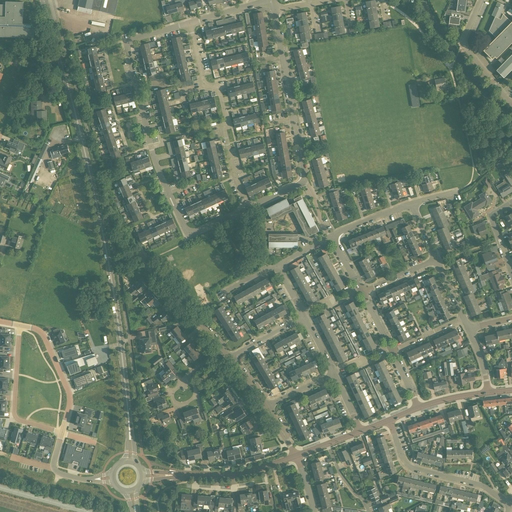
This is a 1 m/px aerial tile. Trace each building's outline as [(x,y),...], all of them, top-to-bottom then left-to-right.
[(79,0),(77,10),(91,14),(92,9),(114,15),(117,0),(79,0)] [(175,4),(178,12),(185,10),(184,8),(187,7),(185,0),(184,0),(181,0),(178,1),(178,3),(175,4)] [(186,0),(185,0),(187,7),(190,6),(191,9),(197,8),(195,0),(191,1),(191,0),(186,0)] [(0,37),(34,38),(34,29),(35,28),(34,24),(22,24),(23,2),(6,1),(6,5),(0,4),(0,37)] [(495,38),(483,51),(488,56),(492,59),(494,57),(496,58),(511,43),(511,54),(496,70),(503,78),(511,68),(511,21),(511,22),(502,14),(500,13),(504,5),(497,2),(491,15),(495,17),(488,31),(495,38)] [(175,4),(170,6),(169,4),(162,6),(165,16),(178,12),(175,4)] [(456,7),(455,10),(457,11),(456,11),(465,12),(466,6),(457,5),(454,4),(454,7),(456,7)] [(332,14),(341,13),(340,6),(331,8),(332,14)] [(263,19),(262,12),(258,13),(258,10),(251,11),(252,14),(253,14),(254,20),(263,19)] [(298,20),(307,19),(306,12),(297,14),(298,20)] [(341,13),(332,14),(334,21),(342,19),(341,13)] [(377,13),(368,15),(369,21),(378,20),(377,13)] [(456,25),(458,25),(459,18),(457,18),(458,14),(455,14),(454,14),(445,13),(444,16),(450,17),(448,29),(456,30),(456,25)] [(342,19),(334,21),(335,27),(344,26),(342,19)] [(378,20),(369,21),(370,28),(379,27),(378,20)] [(245,31),(242,22),(236,23),(238,32),(245,31)] [(238,32),(236,23),(230,25),(232,34),(238,32)] [(232,34),(230,25),(224,26),(226,35),(232,34)] [(308,25),(299,27),(300,33),(309,32),(308,25)] [(226,35),(224,26),(218,27),(220,37),(226,35)] [(336,34),(345,32),(344,26),(335,27),(336,34)] [(211,28),(212,29),(214,38),(220,37),(218,27),(214,28),(214,27),(213,27),(211,28)] [(214,38),(212,29),(206,30),(208,39),(214,38)] [(301,40),(310,38),(309,32),(300,33),(298,34),(298,37),(299,37),(300,40),(301,40)] [(173,45),(182,43),(181,37),(172,39),(173,45)] [(268,45),(267,41),(258,42),(259,51),(265,50),(265,46),(268,45)] [(140,45),(141,52),(150,49),(149,43),(140,45)] [(173,45),(175,51),(184,49),(182,43),(173,45)] [(87,49),(88,55),(97,53),(95,47),(87,49)] [(141,52),(143,58),(152,56),(150,49),(141,52)] [(184,49),(175,51),(176,57),(185,55),(184,49)] [(295,59),(304,57),(302,49),(293,52),(295,59)] [(244,63),(250,61),(248,52),(242,54),(244,63)] [(88,55),(90,61),(98,59),(97,53),(88,55)] [(244,63),(242,54),(236,55),(238,64),(244,63)] [(176,57),(178,64),(187,62),(185,55),(176,57)] [(238,64),(236,55),(229,57),(232,66),(238,64)] [(143,58),(144,64),(153,62),(152,56),(143,58)] [(232,66),(229,57),(223,58),(225,67),(232,66)] [(297,66),(306,64),(304,57),(295,59),(297,66)] [(225,67),(223,58),(217,60),(219,69),(225,67)] [(100,65),(98,59),(90,61),(91,67),(100,65)] [(219,69),(217,60),(210,61),(213,70),(219,69)] [(144,64),(146,70),(154,68),(153,62),(144,64)] [(187,62),(178,64),(179,70),(188,68),(187,62)] [(299,73),(308,71),(306,64),(297,66),(299,73)] [(91,67),(92,73),(101,71),(100,65),(91,67)] [(276,77),(275,76),(276,75),(276,73),(275,72),(275,71),(273,71),(272,65),(266,66),(267,72),(265,73),(266,75),(263,76),(263,79),(276,77)] [(154,68),(146,70),(147,76),(156,74),(154,68)] [(179,70),(181,76),(189,74),(188,68),(179,70)] [(103,78),(101,71),(92,73),(94,80),(103,78)] [(301,80),(310,78),(308,71),(299,73),(301,80)] [(189,74),(181,76),(182,82),(191,80),(189,74)] [(94,80),(95,86),(104,84),(103,78),(94,80)] [(437,90),(446,88),(444,78),(434,80),(437,90)] [(249,93),(255,91),(253,83),(247,84),(249,93)] [(105,90),(104,84),(95,86),(97,92),(105,90)] [(249,93),(247,84),(240,86),(242,94),(249,93)] [(412,107),(419,106),(416,84),(408,85),(412,107)] [(242,94),(240,86),(234,87),(236,96),(242,94)] [(236,96),(234,87),(228,89),(230,97),(236,96)] [(158,98),(166,96),(165,89),(156,91),(158,98)] [(128,103),(134,101),(132,93),(126,94),(128,103)] [(270,101),(279,99),(278,93),(269,95),(270,100),(267,100),(267,103),(270,102),(270,101)] [(122,105),(128,103),(126,94),(120,96),(122,105)] [(115,106),(122,105),(120,96),(113,97),(115,106)] [(168,102),(166,96),(158,98),(159,104),(168,102)] [(210,109),(216,108),(214,99),(208,100),(210,109)] [(210,109),(208,100),(202,102),(204,111),(210,109)] [(303,109),(312,107),(310,100),(301,102),(303,109)] [(38,121),(47,120),(46,112),(42,112),(41,102),(31,103),(33,118),(38,118),(38,121)] [(169,108),(168,102),(159,104),(160,110),(169,108)] [(204,111),(202,102),(196,103),(198,112),(204,111)] [(198,112),(196,103),(189,105),(191,113),(198,112)] [(276,111),(281,110),(280,104),(271,106),(272,114),(276,113),(276,111)] [(315,114),(312,107),(303,109),(305,116),(315,114)] [(171,114),(169,108),(160,110),(162,116),(171,114)] [(98,118),(107,115),(105,109),(96,112),(98,118)] [(254,123),(260,122),(258,113),(251,115),(254,123)] [(172,120),(171,114),(162,116),(163,122),(172,120)] [(317,121),(315,114),(305,116),(307,123),(317,121)] [(98,118),(100,124),(109,121),(107,115),(98,118)] [(254,123),(251,115),(245,116),(248,125),(254,123)] [(248,125),(245,116),(239,118),(241,126),(248,125)] [(241,126),(239,118),(233,119),(235,128),(241,126)] [(174,126),(172,120),(163,122),(165,128),(174,126)] [(111,127),(109,121),(100,124),(102,130),(111,127)] [(319,128),(317,121),(307,123),(309,130),(319,128)] [(175,133),(174,126),(165,128),(166,135),(175,133)] [(113,133),(111,127),(102,130),(104,136),(113,133)] [(321,135),(319,128),(309,130),(311,137),(321,135)] [(104,136),(106,142),(115,139),(113,133),(104,136)] [(173,142),(175,148),(183,146),(185,145),(184,139),(186,138),(187,140),(190,139),(190,140),(195,139),(193,133),(172,138),(173,141),(173,142)] [(106,142),(108,148),(117,145),(115,139),(106,142)] [(10,149),(9,151),(15,153),(16,149),(22,151),(25,144),(19,141),(17,145),(8,141),(6,147),(10,149)] [(205,143),(207,149),(216,147),(214,141),(205,143)] [(259,155),(265,153),(263,144),(257,146),(259,155)] [(61,154),(69,152),(67,145),(63,146),(63,145),(58,147),(52,149),(53,150),(50,151),(51,156),(54,155),(60,153),(61,154)] [(108,148),(110,154),(119,151),(117,145),(108,148)] [(175,148),(176,154),(185,152),(183,146),(175,148)] [(253,156),(259,155),(257,146),(251,147),(253,156)] [(216,147),(207,149),(208,155),(217,153),(216,147)] [(251,147),(245,149),(247,157),(253,156),(251,147)] [(38,158),(42,160),(46,150),(43,148),(38,158)] [(247,157),(245,149),(239,150),(241,159),(247,157)] [(121,157),(119,151),(110,154),(112,160),(121,157)] [(176,154),(178,160),(186,158),(185,152),(176,154)] [(209,160),(210,161),(219,159),(217,153),(208,155),(206,156),(207,161),(209,160)] [(6,170),(9,163),(11,158),(5,155),(4,158),(4,159),(3,160),(0,158),(0,169),(3,170),(3,169),(6,170)] [(143,159),(145,167),(152,165),(149,157),(143,159)] [(178,160),(179,166),(188,164),(186,158),(178,160)] [(314,167),(323,165),(321,158),(312,160),(314,167)] [(140,170),(137,161),(131,163),(129,159),(126,160),(130,172),(133,171),(134,174),(140,172),(140,170)] [(140,170),(145,167),(143,159),(137,161),(140,170)] [(219,159),(210,161),(211,167),(220,165),(219,159)] [(179,166),(181,172),(189,170),(188,164),(179,166)] [(211,167),(213,173),(222,171),(220,165),(211,167)] [(316,174),(325,172),(323,165),(314,167),(316,174)] [(191,177),(189,170),(181,172),(182,179),(191,177)] [(214,180),(223,178),(222,171),(213,173),(214,180)] [(10,177),(0,172),(0,183),(2,179),(8,181),(10,177)] [(318,181),(327,179),(325,172),(316,174),(318,181)] [(511,187),(511,186),(511,185),(511,180),(508,173),(502,176),(507,183),(497,189),(503,197),(511,191),(511,187)] [(420,179),(422,186),(431,183),(429,176),(420,179)] [(119,187),(127,183),(125,178),(116,181),(119,187)] [(267,189),(273,186),(269,178),(263,181),(267,189)] [(320,189),(329,186),(327,179),(318,181),(320,189)] [(257,183),(261,191),(267,189),(263,181),(257,183)] [(391,189),(393,192),(401,189),(399,182),(389,186),(391,189)] [(119,187),(121,193),(130,189),(127,183),(119,187)] [(261,191),(257,183),(252,186),(255,194),(261,191)] [(424,193),(433,190),(431,183),(422,186),(424,193)] [(255,194),(252,186),(246,189),(249,196),(255,194)] [(362,197),(371,194),(369,187),(360,190),(362,197)] [(121,193),(124,199),(133,195),(130,189),(121,193)] [(401,189),(393,192),(395,199),(404,196),(401,189)] [(223,201),(229,198),(225,190),(219,193),(223,201)] [(331,201),(340,198),(338,191),(329,194),(331,201)] [(485,206),(492,202),(485,191),(479,195),(481,198),(472,203),(472,202),(464,207),(472,219),(479,215),(477,210),(485,205),(485,206)] [(223,201),(219,193),(213,195),(217,204),(223,201)] [(371,194),(362,197),(365,203),(373,201),(371,194)] [(124,199),(127,204),(135,201),(133,195),(124,199)] [(217,204),(213,195),(208,198),(211,206),(217,204)] [(307,238),(319,231),(309,212),(301,196),(294,199),(295,203),(289,206),(286,199),(267,209),(273,221),(292,211),(294,212),(307,238)] [(211,206),(208,198),(202,200),(206,209),(211,206)] [(342,205),(340,198),(331,201),(334,208),(342,205)] [(206,209),(202,200),(196,203),(200,211),(206,209)] [(138,206),(135,201),(127,204),(129,210),(138,206)] [(373,201),(365,203),(367,210),(375,208),(373,201)] [(200,211),(196,203),(190,206),(194,214),(200,211)] [(345,212),(342,205),(334,208),(336,214),(345,212)] [(434,216),(443,212),(440,205),(431,209),(434,216)] [(129,210),(132,216),(140,212),(138,206),(129,210)] [(194,214),(190,206),(185,208),(188,217),(194,214)] [(143,218),(140,212),(132,216),(135,222),(143,218)] [(347,219),(345,212),(336,214),(338,221),(347,219)] [(443,212),(434,216),(437,223),(446,219),(443,212)] [(166,222),(170,230),(176,227),(172,219),(166,222)] [(446,226),(447,227),(449,226),(446,219),(437,223),(439,229),(446,226)] [(164,232),(170,230),(166,222),(161,224),(164,232)] [(159,235),(164,232),(161,224),(155,227),(159,235)] [(480,236),(487,233),(484,225),(480,226),(479,224),(472,226),(475,234),(479,233),(480,236)] [(405,235),(404,234),(411,231),(408,225),(401,228),(404,233),(400,234),(401,236),(405,235)] [(386,234),(383,226),(377,229),(380,236),(379,237),(381,240),(383,240),(381,236),(386,234)] [(446,226),(439,229),(437,230),(440,237),(449,233),(447,227),(446,226)] [(153,238),(159,235),(155,227),(149,229),(153,238)] [(147,240),(153,238),(149,229),(144,232),(147,240)] [(380,236),(377,229),(372,231),(375,238),(373,239),(375,243),(377,242),(376,238),(379,237),(380,236)] [(375,238),(372,231),(366,233),(369,241),(368,241),(369,245),(371,244),(370,240),(373,239),(375,238)] [(407,240),(414,236),(411,231),(404,234),(405,235),(406,238),(402,240),(403,242),(407,240)] [(147,240),(144,232),(140,234),(138,235),(140,240),(142,243),(147,240)] [(369,241),(366,233),(360,236),(363,243),(362,243),(363,247),(366,246),(364,243),(368,241),(369,241)] [(440,237),(442,240),(443,243),(452,240),(449,233),(440,237)] [(20,249),(23,240),(24,237),(14,234),(13,238),(10,237),(8,245),(11,246),(20,249)] [(298,248),(298,242),(298,234),(268,234),(268,248),(298,248)] [(363,243),(360,236),(354,238),(357,245),(356,246),(358,249),(360,249),(358,245),(362,243),(363,243)] [(416,242),(414,236),(407,240),(409,244),(405,246),(406,248),(410,246),(409,245),(416,242)] [(357,245),(354,238),(348,240),(351,247),(350,248),(352,252),(354,251),(353,247),(356,246),(357,245)] [(452,240),(443,243),(446,250),(455,246),(452,240)] [(419,248),(416,242),(409,245),(410,246),(411,250),(407,251),(408,253),(412,252),(412,251),(419,248)] [(422,253),(419,248),(412,251),(412,252),(414,255),(410,257),(411,259),(416,257),(415,256),(422,253)] [(318,258),(322,263),(329,259),(326,253),(318,258)] [(494,263),(497,261),(494,254),(489,256),(488,253),(482,255),(487,269),(495,267),(494,263)] [(368,264),(368,263),(366,260),(370,258),(368,256),(365,258),(359,262),(362,267),(368,264)] [(454,269),(463,265),(460,258),(452,262),(454,269)] [(329,259),(322,263),(325,269),(332,264),(329,259)] [(368,264),(362,267),(365,273),(371,269),(371,268),(369,265),(373,263),(372,261),(368,263),(368,264)] [(325,269),(328,274),(335,270),(332,264),(325,269)] [(466,272),(463,265),(454,269),(457,275),(466,272)] [(294,276),(301,272),(298,266),(290,270),(294,276)] [(371,269),(365,273),(368,278),(371,277),(374,275),(375,275),(372,270),(376,268),(374,266),(371,268),(371,269)] [(331,280),(339,275),(335,270),(328,274),(331,280)] [(495,271),(488,273),(487,273),(479,276),(481,281),(490,278),(495,290),(503,287),(502,284),(505,283),(502,276),(500,277),(499,274),(496,274),(495,271)] [(294,276),(297,282),(304,277),(301,272),(294,276)] [(469,278),(466,272),(457,275),(460,282),(469,278)] [(331,280),(334,285),(342,281),(339,275),(331,280)] [(300,287),(308,283),(304,277),(297,282),(300,287)] [(425,280),(427,285),(423,286),(424,289),(428,287),(428,286),(435,283),(433,279),(435,278),(434,277),(433,277),(432,277),(425,280)] [(262,281),(266,289),(272,286),(267,278),(262,281)] [(472,285),(469,278),(460,282),(463,289),(472,285)] [(407,282),(410,289),(409,289),(409,290),(410,293),(413,292),(411,289),(416,287),(412,279),(407,282)] [(256,284),(260,292),(266,289),(262,281),(256,284)] [(337,291),(345,287),(342,281),(334,285),(336,288),(337,291)] [(136,287),(134,288),(130,292),(132,295),(137,291),(138,293),(140,292),(146,287),(142,282),(139,284),(139,283),(135,286),(136,287)] [(406,282),(401,284),(404,292),(403,292),(405,296),(407,295),(405,291),(409,290),(409,289),(410,289),(407,282),(406,282)] [(300,287),(303,293),(311,288),(308,283),(300,287)] [(438,288),(435,283),(428,286),(428,287),(430,290),(426,292),(427,294),(431,292),(430,292),(438,288)] [(260,292),(256,284),(251,287),(255,295),(260,292)] [(404,292),(401,284),(395,287),(399,294),(398,295),(397,295),(399,298),(401,297),(399,294),(403,292),(404,292)] [(463,289),(465,295),(473,293),(475,292),(472,285),(463,289)] [(255,295),(251,287),(245,290),(249,298),(255,295)] [(394,287),(390,289),(393,297),(392,297),(393,301),(395,300),(394,296),(397,295),(398,295),(399,294),(395,287),(394,287)] [(306,298),(314,294),(311,288),(303,293),(306,298)] [(440,294),(438,288),(430,292),(431,292),(432,296),(428,298),(429,300),(433,298),(433,297),(440,294)] [(392,297),(393,297),(390,289),(384,292),(387,299),(386,300),(388,303),(390,302),(388,299),(392,297)] [(240,293),(244,301),(249,298),(245,290),(240,293)] [(504,311),(511,307),(510,302),(511,301),(508,292),(504,294),(503,291),(495,294),(496,297),(497,296),(499,302),(501,301),(504,311)] [(386,300),(387,299),(384,292),(378,294),(380,298),(381,301),(380,302),(382,306),(384,305),(383,301),(386,300)] [(244,301),(240,293),(234,297),(238,304),(244,301)] [(475,299),(473,293),(465,295),(463,296),(466,303),(475,299)] [(160,304),(157,300),(157,299),(157,297),(157,296),(156,295),(154,294),(153,295),(152,294),(149,297),(149,296),(146,298),(144,295),(139,299),(142,303),(145,301),(150,306),(152,304),(154,306),(157,306),(160,304)] [(316,297),(314,294),(306,298),(309,304),(313,302),(314,304),(320,300),(318,296),(316,297)] [(443,300),(440,294),(433,297),(433,298),(435,302),(431,303),(432,305),(436,304),(436,303),(443,300)] [(466,303),(469,310),(478,306),(475,299),(466,303)] [(438,309),(445,305),(443,300),(436,303),(436,304),(438,307),(434,309),(435,311),(439,309),(438,309)] [(348,312),(356,308),(353,302),(345,306),(348,312)] [(281,316),(287,313),(282,305),(277,308),(281,316)] [(448,311),(445,305),(438,309),(439,309),(440,313),(436,315),(437,317),(441,315),(441,314),(448,311)] [(214,311),(218,316),(225,311),(222,306),(214,311)] [(472,317),(481,313),(478,306),(469,310),(472,317)] [(392,309),(393,310),(386,313),(389,319),(396,316),(395,315),(394,311),(397,310),(396,307),(392,309)] [(281,316),(277,308),(271,311),(275,319),(281,316)] [(359,313),(356,308),(348,312),(351,317),(359,313)] [(221,321),(229,316),(225,311),(218,316),(221,321)] [(275,319),(271,311),(266,314),(270,322),(275,319)] [(443,320),(451,317),(448,311),(441,314),(441,315),(443,319),(439,320),(440,322),(444,321),(443,320)] [(164,312),(161,314),(160,313),(153,319),(155,323),(160,319),(163,322),(169,317),(164,312)] [(320,323),(327,319),(325,313),(317,317),(320,323)] [(362,319),(359,313),(351,317),(354,323),(362,319)] [(389,319),(392,325),(399,321),(398,320),(396,317),(400,315),(399,313),(395,315),(396,316),(389,319)] [(270,322),(266,314),(260,317),(264,325),(270,322)] [(143,318),(145,320),(149,325),(153,322),(149,317),(148,317),(147,315),(143,318)] [(221,321),(224,326),(232,321),(229,316),(221,321)] [(264,325),(260,317),(254,321),(259,328),(264,325)] [(399,321),(392,325),(394,330),(401,327),(401,326),(399,322),(403,321),(402,318),(398,320),(399,321)] [(330,325),(327,319),(320,323),(322,329),(330,325)] [(365,324),(362,319),(354,323),(357,328),(365,324)] [(228,332),(235,327),(232,321),(224,326),(228,332)] [(367,330),(365,324),(357,328),(359,334),(367,330)] [(401,326),(401,327),(394,330),(397,336),(404,332),(404,331),(402,328),(405,326),(404,324),(401,326)] [(325,334),(333,330),(330,325),(322,329),(325,334)] [(172,340),(175,337),(181,332),(177,326),(171,331),(173,335),(170,337),(172,340)] [(228,332),(231,337),(239,332),(235,327),(228,332)] [(0,339),(10,340),(10,334),(5,334),(5,330),(0,329),(0,339)] [(60,331),(54,333),(53,334),(55,338),(54,338),(56,341),(58,345),(57,345),(58,345),(65,342),(61,334),(65,332),(63,330),(59,329),(60,331)] [(336,336),(333,330),(325,334),(328,340),(336,336)] [(367,330),(359,334),(362,340),(370,336),(367,330)] [(404,332),(397,336),(400,341),(406,339),(407,341),(413,338),(412,335),(407,338),(405,333),(408,332),(407,330),(404,331),(404,332)] [(456,330),(450,332),(454,340),(460,338),(456,330)] [(497,334),(499,340),(505,339),(503,330),(496,331),(497,334)] [(186,338),(181,332),(175,337),(180,343),(186,338)] [(234,342),(242,337),(239,332),(231,337),(234,342)] [(454,340),(450,332),(445,335),(448,343),(454,340)] [(295,344),(301,341),(297,333),(291,336),(295,344)] [(443,346),(448,343),(445,335),(439,338),(443,346)] [(486,345),(494,344),(492,335),(485,336),(485,337),(482,337),(483,341),(485,341),(486,345)] [(295,344),(291,336),(285,339),(290,347),(295,344)] [(339,342),(336,336),(328,340),(331,346),(339,342)] [(373,341),(370,336),(362,340),(365,345),(373,341)] [(151,342),(156,342),(156,338),(149,339),(149,338),(140,339),(141,345),(141,348),(142,353),(151,352),(150,343),(151,342)] [(437,349),(443,346),(439,338),(433,341),(437,349)] [(10,340),(0,339),(0,349),(4,350),(4,346),(10,346),(11,346),(11,342),(10,342),(10,340)] [(290,347),(285,339),(280,342),(284,350),(290,347)] [(373,341),(365,345),(367,349),(363,351),(365,355),(373,352),(372,349),(376,347),(373,341)] [(284,350),(280,342),(274,345),(278,353),(284,350)] [(339,342),(331,346),(334,351),(342,347),(339,342)] [(427,353),(433,350),(429,342),(424,345),(427,353)] [(187,351),(189,353),(195,348),(194,348),(195,347),(192,344),(191,344),(190,343),(185,348),(182,351),(184,354),(187,351)] [(424,345),(418,348),(422,356),(427,353),(424,345)] [(61,351),(64,359),(71,357),(72,360),(79,358),(78,355),(76,347),(61,351)] [(345,353),(342,347),(334,351),(337,357),(345,353)] [(195,360),(200,355),(195,348),(189,353),(191,355),(187,358),(190,360),(193,358),(195,360)] [(422,356),(418,348),(412,350),(416,358),(422,356)] [(467,352),(465,348),(457,351),(458,358),(463,356),(462,355),(467,352)] [(416,358),(412,350),(406,353),(410,361),(416,358)] [(0,351),(0,361),(9,362),(9,356),(4,356),(4,352),(0,351)] [(79,358),(72,360),(64,362),(64,363),(69,361),(72,367),(68,368),(70,371),(71,374),(80,370),(79,367),(78,363),(86,360),(88,364),(89,366),(97,363),(95,356),(94,354),(94,353),(79,358)] [(252,358),(255,363),(263,359),(260,353),(252,358)] [(348,359),(345,353),(337,357),(340,363),(348,359)] [(160,356),(152,362),(154,365),(162,359),(160,356)] [(165,372),(171,379),(172,380),(173,380),(175,378),(175,377),(175,376),(172,372),(175,370),(174,368),(167,359),(165,361),(166,363),(164,364),(167,368),(163,370),(165,372)] [(255,363),(258,368),(266,364),(263,359),(255,363)] [(494,366),(494,370),(496,370),(497,378),(503,377),(503,374),(506,374),(506,368),(505,362),(502,359),(501,361),(502,362),(499,366),(494,366)] [(9,362),(0,361),(0,371),(3,372),(3,368),(8,368),(9,368),(9,365),(8,365),(9,362)] [(375,364),(377,370),(385,367),(383,361),(375,364)] [(310,373),(316,370),(312,362),(306,365),(310,373)] [(266,364),(258,368),(261,374),(269,369),(266,364)] [(294,370),(298,378),(304,375),(300,367),(299,365),(297,366),(298,368),(294,370)] [(310,373),(306,365),(300,367),(304,375),(310,373)] [(377,370),(380,376),(388,372),(385,367),(377,370)] [(261,374),(264,379),(272,374),(269,369),(261,374)] [(298,378),(294,370),(289,373),(292,381),(298,378)] [(424,379),(432,377),(430,371),(422,373),(424,379)] [(91,372),(73,379),(75,383),(76,383),(77,387),(79,386),(79,387),(92,382),(91,381),(92,381),(91,377),(93,377),(91,372)] [(171,379),(165,372),(161,376),(159,373),(156,375),(160,382),(163,380),(166,383),(171,379)] [(391,378),(388,372),(380,376),(383,382),(391,378)] [(466,374),(466,373),(461,374),(461,377),(463,384),(466,384),(466,381),(470,380),(470,381),(475,380),(474,372),(466,374)] [(0,373),(0,384),(7,384),(7,382),(8,382),(8,379),(8,378),(2,378),(2,374),(0,373)] [(349,383),(357,379),(355,373),(347,377),(349,383)] [(272,374),(264,379),(267,384),(275,379),(272,374)] [(439,381),(441,389),(447,388),(446,380),(445,380),(445,376),(440,377),(441,381),(439,381)] [(435,391),(441,389),(439,381),(437,382),(436,377),(432,378),(435,391)] [(393,383),(391,378),(383,382),(386,387),(393,383)] [(158,384),(155,385),(153,382),(152,379),(144,382),(147,391),(146,391),(149,397),(145,398),(147,402),(153,399),(155,398),(159,397),(157,391),(160,390),(158,384)] [(279,385),(275,379),(267,384),(271,390),(279,385)] [(349,383),(352,389),(360,385),(357,379),(349,383)] [(396,389),(393,383),(386,387),(388,393),(396,389)] [(360,385),(352,389),(354,394),(363,391),(360,385)] [(329,402),(333,400),(330,392),(328,394),(325,389),(320,392),(323,400),(327,398),(329,402)] [(399,395),(396,389),(388,393),(391,399),(399,395)] [(224,401),(222,399),(224,398),(226,400),(232,396),(232,395),(232,394),(231,392),(230,393),(228,390),(222,395),(218,398),(220,401),(218,402),(220,404),(224,401)] [(354,394),(357,400),(365,396),(363,391),(354,394)] [(323,400),(320,392),(314,394),(318,402),(323,400)] [(318,402),(314,394),(308,397),(312,405),(318,402)] [(394,404),(402,401),(399,395),(391,399),(394,404)] [(160,396),(159,397),(155,398),(153,399),(155,404),(157,403),(157,405),(156,406),(158,410),(167,406),(164,398),(161,399),(160,396)] [(232,396),(226,400),(228,403),(223,406),(226,409),(230,405),(230,406),(236,401),(235,399),(235,397),(234,396),(233,396),(232,396)] [(365,396),(357,400),(360,406),(368,402),(365,396)] [(212,407),(217,403),(213,398),(208,401),(212,407)] [(289,412),(297,409),(295,404),(296,403),(295,400),(288,403),(290,405),(286,407),(289,412)] [(360,406),(362,411),(370,408),(368,402),(360,406)] [(223,410),(220,405),(215,409),(218,413),(223,410)] [(470,418),(479,416),(477,405),(468,407),(470,418)] [(193,420),(199,417),(196,408),(190,411),(193,420)] [(246,415),(245,414),(246,413),(244,411),(243,411),(241,408),(235,412),(234,412),(232,409),(224,415),(226,418),(230,416),(232,420),(235,418),(237,421),(240,418),(241,419),(243,417),(246,415)] [(365,417),(373,414),(370,408),(362,411),(365,417)] [(297,409),(289,412),(292,418),(300,414),(297,409)] [(459,409),(453,411),(456,420),(462,418),(459,409)] [(193,420),(190,411),(183,413),(186,422),(193,420)] [(453,423),(452,421),(456,420),(453,411),(447,413),(450,424),(453,423)] [(76,417),(76,418),(86,421),(88,415),(77,413),(77,414),(76,414),(75,417),(76,417)] [(167,423),(172,421),(169,414),(164,416),(162,413),(157,415),(160,421),(163,420),(163,421),(166,420),(167,423)] [(302,420),(300,414),(292,418),(294,424),(302,420)] [(442,415),(436,417),(438,423),(439,426),(441,425),(445,424),(442,415)] [(85,425),(86,421),(76,418),(76,419),(75,419),(74,422),(75,423),(74,424),(82,426),(80,430),(89,433),(91,426),(85,425)] [(336,429),(342,426),(339,418),(332,420),(336,429)] [(0,438),(6,440),(9,430),(3,428),(3,429),(1,428),(1,426),(2,426),(2,422),(0,421),(0,419),(0,420),(0,419),(0,438)] [(253,431),(251,428),(253,426),(249,420),(240,426),(242,429),(246,426),(248,430),(246,431),(248,434),(253,431)] [(294,424),(297,429),(305,426),(302,420),(294,424)] [(336,429),(332,420),(327,423),(330,431),(336,429)] [(427,427),(424,421),(419,423),(422,432),(428,430),(427,427)] [(330,431),(327,423),(320,425),(324,433),(330,431)] [(422,432),(419,423),(413,425),(416,434),(422,432)] [(416,434),(413,425),(407,427),(410,433),(413,432),(414,435),(416,434)] [(305,426),(297,429),(299,435),(308,431),(305,426)] [(12,432),(11,435),(13,436),(11,440),(12,440),(19,441),(18,444),(19,444),(20,439),(21,439),(23,434),(22,434),(22,435),(21,435),(22,430),(15,428),(14,432),(12,432)] [(503,428),(498,430),(503,441),(511,437),(511,436),(511,434),(506,436),(503,428)] [(310,437),(309,434),(312,433),(311,430),(308,431),(299,435),(302,441),(310,437)] [(25,441),(30,443),(33,433),(27,431),(26,434),(24,434),(23,438),(25,438),(25,441)] [(38,434),(33,433),(30,443),(35,444),(36,442),(38,443),(39,438),(37,437),(38,434)] [(249,439),(251,439),(252,445),(261,443),(260,437),(258,437),(258,434),(249,436),(249,439)] [(39,438),(38,443),(40,444),(40,445),(45,447),(48,437),(42,435),(41,438),(39,438)] [(377,438),(379,444),(386,442),(384,436),(377,438)] [(53,438),(48,437),(45,447),(44,449),(49,451),(48,452),(51,452),(53,446),(51,445),(53,438)] [(379,444),(381,451),(388,448),(386,442),(379,444)] [(262,453),(261,450),(263,450),(261,443),(252,445),(250,445),(251,452),(250,452),(251,455),(262,453)] [(359,453),(366,450),(363,443),(357,446),(359,453)] [(194,450),(195,459),(202,457),(202,455),(204,455),(206,460),(204,451),(202,444),(196,445),(197,449),(194,450)] [(66,445),(64,453),(76,456),(77,452),(73,451),(74,447),(66,445)] [(233,450),(235,459),(241,457),(241,456),(244,455),(242,446),(239,447),(239,448),(233,450)] [(359,453),(357,446),(351,448),(353,455),(359,453)] [(214,450),(216,459),(222,458),(221,456),(224,456),(223,451),(222,447),(219,448),(219,449),(214,450)] [(388,448),(381,451),(383,456),(383,457),(390,454),(388,448)] [(77,452),(76,456),(87,459),(89,451),(82,449),(81,453),(77,452)] [(194,450),(190,451),(189,449),(176,452),(178,460),(182,459),(182,460),(189,458),(189,460),(195,459),(194,450)] [(209,461),(216,459),(214,450),(207,452),(207,450),(204,451),(206,460),(209,459),(209,461)] [(226,450),(223,451),(224,456),(225,459),(228,459),(228,460),(235,459),(233,450),(227,451),(226,450)] [(349,466),(352,464),(346,450),(338,453),(342,462),(347,460),(349,466)] [(36,451),(35,455),(32,455),(31,459),(41,461),(43,453),(36,451)] [(416,460),(422,462),(424,454),(418,452),(416,460)] [(64,453),(62,461),(69,463),(70,459),(75,460),(76,456),(64,453)] [(511,463),(511,464),(511,462),(511,459),(507,453),(500,458),(506,467),(511,463)] [(385,463),(392,460),(390,454),(383,457),(383,456),(380,457),(381,460),(384,459),(385,463)] [(76,456),(75,460),(79,461),(78,465),(85,467),(87,459),(76,456)] [(362,460),(364,466),(372,463),(370,456),(362,460)] [(441,466),(443,458),(436,457),(435,464),(441,466)] [(387,469),(394,466),(392,460),(385,463),(387,469)] [(313,469),(321,467),(320,461),(311,464),(313,469)] [(511,475),(505,468),(502,464),(497,467),(506,478),(511,475)] [(396,473),(394,466),(387,469),(384,469),(385,472),(388,471),(389,475),(396,473)] [(316,481),(324,479),(323,473),(314,475),(316,481)] [(403,485),(405,478),(398,476),(397,483),(403,485)] [(408,490),(409,486),(411,479),(405,478),(403,485),(402,489),(408,490)] [(409,486),(416,488),(417,481),(411,479),(409,486)] [(318,491),(327,489),(327,488),(325,483),(317,485),(318,491)] [(434,492),(436,485),(430,484),(428,491),(434,492)] [(445,495),(447,488),(440,486),(438,493),(445,495)] [(327,489),(318,491),(320,497),(328,495),(328,492),(330,492),(329,488),(327,488),(327,489)] [(372,501),(379,498),(375,488),(368,491),(372,501)] [(265,505),(273,504),(272,498),(268,499),(267,490),(259,492),(260,500),(264,500),(265,505)] [(290,494),(292,501),(294,500),(296,507),(301,506),(299,499),(300,498),(298,492),(297,492),(296,490),(295,490),(291,491),(291,492),(291,493),(290,494)] [(252,493),(246,494),(247,503),(248,506),(254,505),(254,506),(257,506),(256,498),(253,499),(252,493)] [(478,495),(471,493),(470,501),(476,502),(478,495)] [(190,507),(191,495),(182,494),(181,503),(187,503),(187,506),(190,507)] [(247,503),(246,494),(240,495),(241,503),(238,503),(239,509),(242,509),(242,504),(247,503)] [(292,501),(290,494),(283,496),(285,502),(287,510),(292,508),(290,501),(292,501)] [(382,503),(388,500),(390,500),(390,499),(387,494),(379,498),(382,503)] [(194,502),(193,508),(197,508),(197,507),(203,508),(204,505),(204,496),(198,496),(197,500),(194,499),(194,502)] [(204,496),(204,505),(210,505),(209,509),(213,509),(214,501),(211,501),(211,497),(204,496)] [(217,511),(218,507),(225,508),(226,498),(219,497),(218,505),(215,504),(214,511),(217,511)] [(232,499),(226,498),(225,508),(224,511),(229,511),(233,511),(234,507),(231,507),(232,499)] [(330,500),(321,503),(323,509),(331,506),(334,506),(332,500),(330,500)] [(379,508),(379,509),(378,510),(378,511),(389,511),(388,509),(391,508),(389,503),(379,508)]
